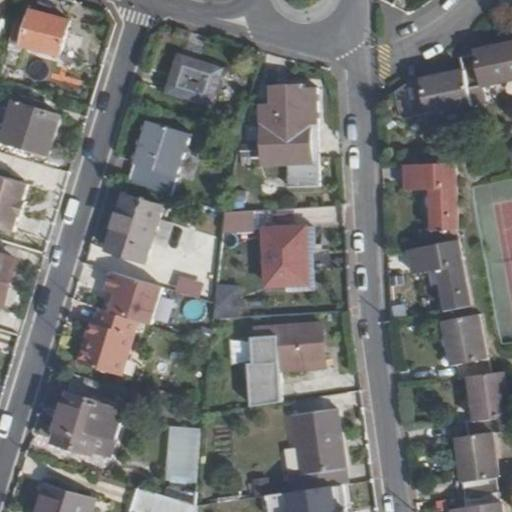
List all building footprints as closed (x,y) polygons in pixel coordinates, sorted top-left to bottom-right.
[(22,46),(62,56),(72,20),(32,10),(30,16),(23,44),(22,46)] [(10,41),(23,44),(30,16),(18,13),(10,41)] [(459,58),(462,73),(464,73),(467,90),(469,89),(473,106),(487,103),(483,86),(511,81),(511,43),(473,52),(474,55),(459,58)] [(169,92),(212,106),(224,68),(180,55),(169,92)] [(429,116),(473,106),(469,89),(467,90),(464,73),(462,73),(422,82),(423,84),(407,87),(402,89),(395,95),(400,117),(403,119),(428,114),(429,116)] [(306,83),(273,85),(274,105),(263,105),(264,126),(266,165),(288,164),(289,187),(321,187),(320,87),(306,88),(306,83)] [(51,155),(64,115),(35,106),(38,97),(23,92),(20,102),(16,100),(3,141),(51,155)] [(174,198),(194,134),(147,120),(128,183),(174,198)] [(455,165),(408,167),(409,194),(434,193),(436,234),(458,232),(455,165)] [(0,174),(0,226),(15,231),(20,215),(25,200),(30,184),(0,174)] [(108,250),(148,261),(165,206),(125,194),(108,250)] [(257,231),(256,211),(224,213),(222,232),(257,231)] [(312,285),(309,226),(265,228),(267,288),(312,285)] [(312,285),(318,285),(316,226),(309,226),(312,285)] [(194,318),(215,251),(172,238),(162,269),(155,267),(151,281),(158,284),(152,305),(194,318)] [(459,241),(410,251),(416,277),(439,271),(447,311),(472,305),(459,241)] [(11,286),(19,260),(0,254),(0,303),(0,304),(6,285),(11,286)] [(0,304),(5,305),(11,286),(6,285),(0,304)] [(221,291),(221,314),(244,314),(244,290),(221,291)] [(123,376),(141,321),(102,309),(98,323),(93,321),(89,333),(94,335),(90,346),(86,344),(80,362),(123,376)] [(480,317),(446,324),(453,365),(456,365),(459,380),(468,379),(491,376),(480,317)] [(324,360),(322,324),(264,328),(266,364),(281,363),(324,360)] [(86,344),(90,346),(94,335),(89,333),(86,344)] [(325,366),(324,360),(281,363),(281,369),(325,366)] [(467,424),(469,439),(494,436),(500,436),(498,421),(509,420),(504,374),(491,377),(491,376),(468,379),(473,423),(467,424)] [(220,392),(242,392),(242,379),(220,379),(220,392)] [(110,459),(125,410),(70,392),(55,442),(110,459)] [(221,401),(231,401),(231,393),(221,393),(221,401)] [(349,484),(340,408),(294,415),(302,473),(292,474),(294,492),(349,484)] [(499,480),(494,436),(469,439),(458,440),(463,483),(462,485),(464,500),(497,497),(495,481),(499,480)] [(94,511),(99,499),(47,483),(37,511),(94,511)] [(353,511),(349,484),(294,492),(296,505),(307,504),(307,511),(353,511)] [(196,506),(197,495),(169,486),(166,496),(196,506)] [(195,511),(196,506),(166,496),(139,488),(131,511),(134,511),(195,511)] [(258,511),(283,508),(281,493),(251,498),(252,511),(258,511)]
